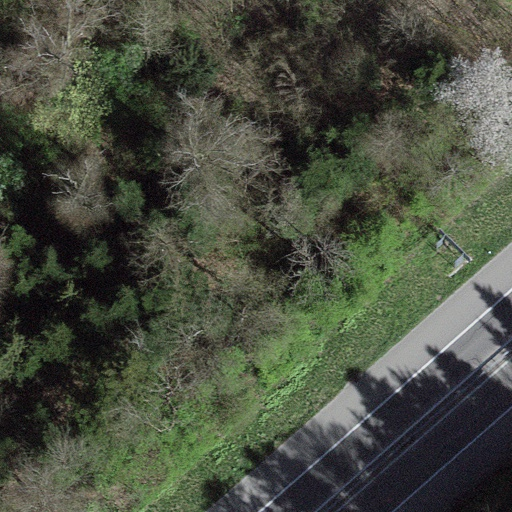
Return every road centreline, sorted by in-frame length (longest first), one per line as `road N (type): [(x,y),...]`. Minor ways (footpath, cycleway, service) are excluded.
road 1 (trunk): [(511,316),(289,511)]
road 2 (trunk): [(367,511),(511,384)]
